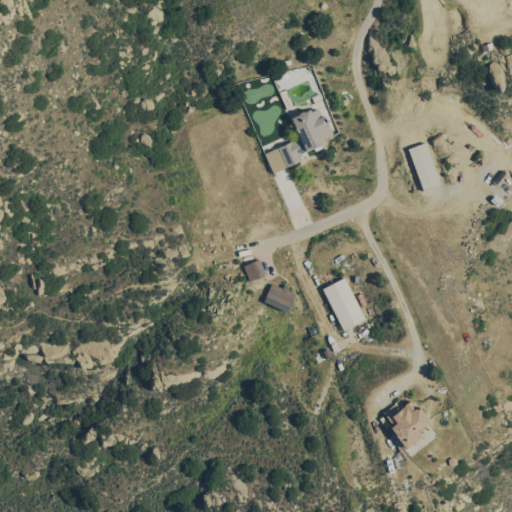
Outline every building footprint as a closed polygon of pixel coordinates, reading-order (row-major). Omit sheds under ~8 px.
[(283,166),(299,160),(297,154),(321,145),(320,140),(330,137),(319,105),(289,116),(297,138),(276,145),(283,166)] [(264,274),(258,258),(241,265),(248,280),(264,274)] [(362,320),(346,277),(322,285),(338,329),(362,320)] [(287,310),(292,292),(286,290),(286,287),(269,281),(263,302),(287,310)] [(403,448),(420,436),(416,430),(428,422),(411,398),(397,408),(394,404),(379,414),(403,448)]
